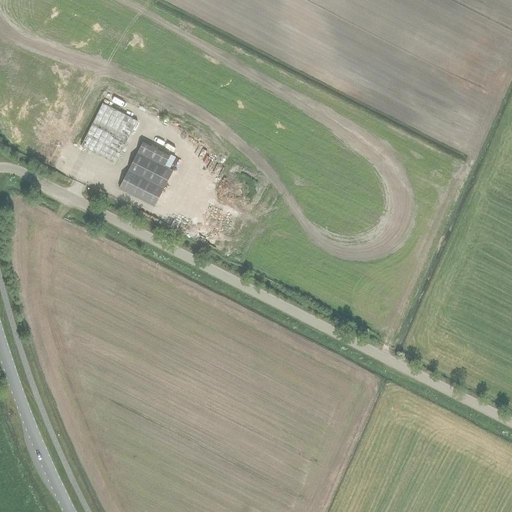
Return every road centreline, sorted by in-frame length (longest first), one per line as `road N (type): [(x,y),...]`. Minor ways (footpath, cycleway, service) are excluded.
road 1 (tertiary): [(511,424),(0,168)]
road 2 (tertiary): [(69,511),(0,341)]
